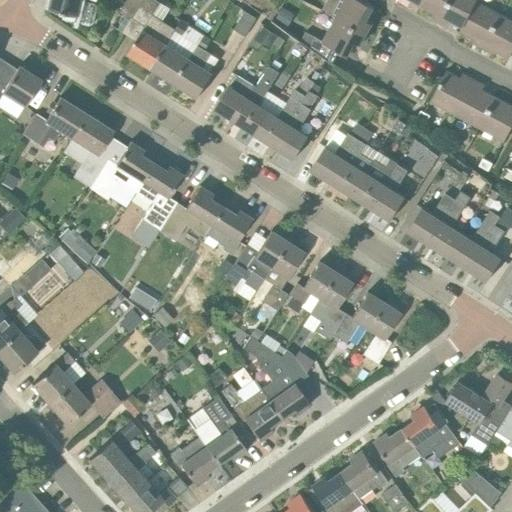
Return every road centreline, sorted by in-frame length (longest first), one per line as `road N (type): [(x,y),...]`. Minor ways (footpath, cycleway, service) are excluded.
road 1 (residential): [(490,324),(13,26)]
road 2 (residential): [(223,511),(490,324)]
road 3 (residential): [(511,84),(420,36),(397,80)]
road 4 (residential): [(94,511),(0,403)]
